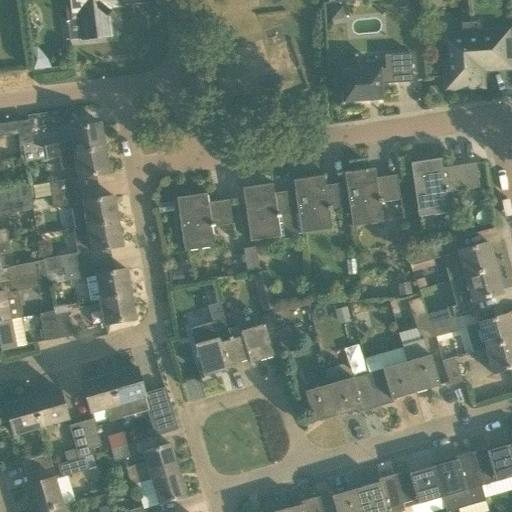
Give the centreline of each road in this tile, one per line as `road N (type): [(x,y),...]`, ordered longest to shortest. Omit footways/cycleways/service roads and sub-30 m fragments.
road 1 (residential): [(0,376),(154,332),(161,308),(133,173)]
road 2 (residential): [(196,161),(490,117)]
road 3 (residential): [(301,469),(285,396),(272,387),(237,395),(193,416),(216,494)]
road 4 (residential): [(301,469),(511,407)]
